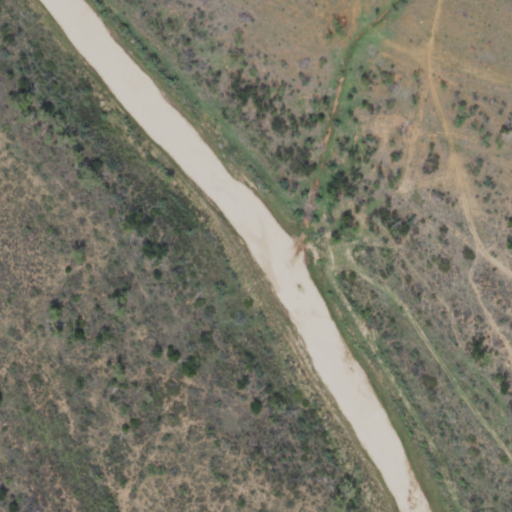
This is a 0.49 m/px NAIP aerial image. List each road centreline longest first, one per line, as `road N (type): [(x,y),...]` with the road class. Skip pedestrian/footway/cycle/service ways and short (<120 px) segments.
road 1 (residential): [(326,511),(185,253),(133,49)]
road 2 (residential): [(142,5),(238,16),(377,65),(436,69),(511,92)]
